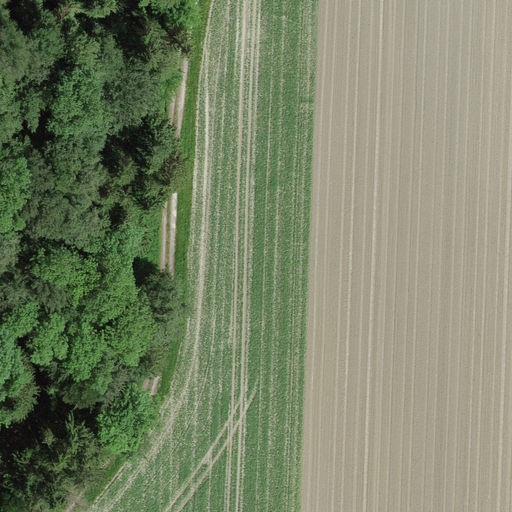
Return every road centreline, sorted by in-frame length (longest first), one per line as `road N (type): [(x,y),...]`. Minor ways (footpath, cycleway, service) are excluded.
road 1 (track): [(190,0),(168,49),(149,351),(110,467),(72,511)]
road 2 (track): [(0,264),(30,343),(24,410),(0,467)]
